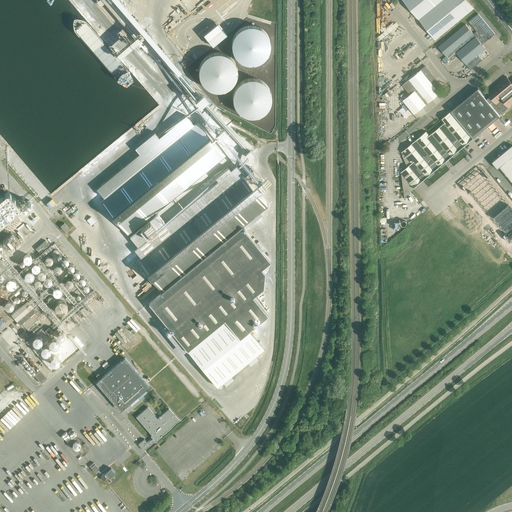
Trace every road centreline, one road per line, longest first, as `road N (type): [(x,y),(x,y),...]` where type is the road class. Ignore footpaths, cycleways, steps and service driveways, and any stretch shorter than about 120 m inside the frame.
road 1 (tertiary): [(180,511),(248,449),(286,363),(291,0)]
road 2 (unknown): [(291,142),(270,148),(263,160),(271,190),(271,337),(260,373),(236,395),(211,389),(144,314),(117,251)]
road 3 (unknown): [(215,114),(239,142),(238,158),(117,251),(89,184),(162,120),(169,95)]
road 4 (primary): [(511,305),(261,511)]
road 5 (primary): [(291,511),(511,329)]
road 6 (unclassified): [(304,511),(511,342)]
road 7 (unknown): [(70,416),(98,455),(110,457),(130,441),(121,429),(99,411),(75,413)]
road 8 (unknown): [(228,0),(186,23),(182,36),(190,45),(223,31),(245,3)]
road 9 (unknown): [(87,0),(169,95)]
